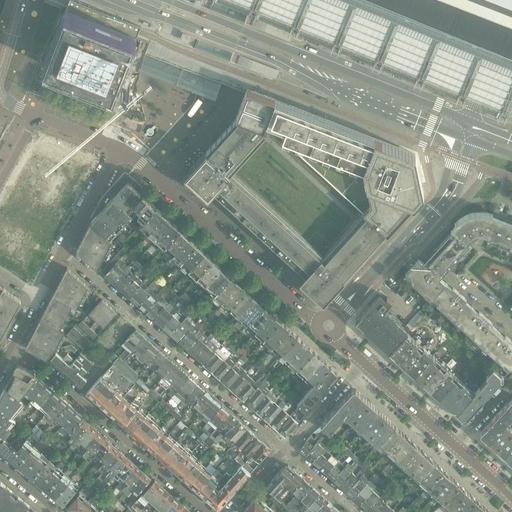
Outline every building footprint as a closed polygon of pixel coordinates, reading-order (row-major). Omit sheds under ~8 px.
[(66,0),(64,7),(79,12),(79,13),(79,14),(130,34),(139,37),(140,36),(151,29),(162,0),(66,0)] [(509,110),(511,102),(511,0),(172,0),(157,40),(150,41),(145,53),(246,92),(247,89),(266,96),(269,89),(257,84),(258,81),(259,78),(261,74),(273,78),(277,68),(234,52),(238,42),(243,30),(246,24),(251,26),(287,41),(291,32),(291,30),(290,30),(290,31),(283,28),(284,25),(285,21),(303,28),(468,95),(468,94),(509,110)] [(80,74),(84,75),(112,86),(130,41),(71,18),(60,46),(53,44),(50,73),(57,75),(77,83),(80,74)] [(282,137),(387,233),(424,193),(415,155),(289,105),(288,107),(274,101),(275,100),(266,96),(247,89),(246,92),(244,96),(246,97),(243,103),(242,102),(241,104),(244,105),(243,108),(242,108),(241,108),(240,109),(239,110),(239,111),(239,112),(240,113),(241,113),(239,117),(237,116),(236,117),(237,118),(283,135),(282,137)] [(283,135),(237,118),(184,176),(208,198),(213,192),(239,216),(294,266),(304,275),(299,281),(323,303),(387,233),(282,137),(283,135)] [(38,132),(0,202),(0,255),(36,274),(86,181),(73,146),(38,132)] [(190,158),(185,163),(191,168),(195,163),(190,158)] [(113,199),(132,216),(137,210),(146,199),(147,198),(142,195),(128,182),(113,199)] [(132,216),(113,199),(106,206),(125,223),(132,216)] [(146,199),(137,210),(140,213),(138,214),(138,217),(144,222),(156,208),(151,204),(151,203),(149,203),(146,199)] [(106,206),(98,214),(118,231),(125,223),(106,206)] [(156,208),(144,222),(140,227),(148,234),(164,216),(162,214),(161,212),(158,209),(156,208)] [(447,270),(449,268),(470,245),(467,241),(470,238),(472,240),(473,239),(478,236),(484,237),(485,234),(490,236),(489,239),(511,248),(511,222),(493,215),(488,213),(482,212),(477,212),(472,213),(466,215),(463,217),(459,220),(455,224),(457,226),(438,247),(431,256),(425,262),(426,263),(428,261),(443,275),(447,270)] [(110,240),(112,241),(117,246),(118,245),(120,247),(127,240),(118,231),(98,214),(91,222),(110,240)] [(148,234),(156,241),(172,224),(172,223),(171,221),(167,218),(166,217),(164,216),(148,234)] [(110,240),(91,222),(82,239),(76,251),(97,269),(112,241),(110,240)] [(156,241),(164,249),(180,231),(178,230),(178,228),(174,224),(172,224),(156,241)] [(180,231),(164,249),(172,256),(188,238),(187,236),(183,233),(182,233),(180,231)] [(172,256),(181,264),(197,246),(188,238),(172,256)] [(197,246),(181,264),(189,271),(206,253),(204,253),(203,251),(200,248),(198,247),(197,246)] [(101,272),(105,277),(120,260),(126,253),(122,249),(101,272)] [(210,257),(206,253),(189,271),(197,279),(214,260),(211,259),(210,257)] [(403,265),(409,270),(416,262),(410,258),(403,265)] [(420,258),(416,262),(409,270),(405,274),(412,280),(408,283),(423,297),(426,293),(432,298),(446,283),(440,278),(443,275),(428,261),(426,263),(425,262),(420,258)] [(105,277),(114,284),(126,271),(127,269),(128,268),(124,264),(120,260),(105,277)] [(197,279),(205,286),(221,268),(220,268),(220,266),(214,260),(197,279)] [(53,296),(73,307),(77,309),(88,287),(67,268),(61,279),(53,296)] [(205,286),(215,295),(232,277),(231,276),(231,277),(230,276),(228,274),(227,273),(226,272),(223,269),(221,268),(205,286)] [(135,276),(127,269),(126,271),(114,284),(122,291),(135,276)] [(122,291),(130,299),(144,284),(135,276),(122,291)] [(232,277),(215,295),(214,297),(222,304),(240,284),(232,277)] [(130,299),(139,306),(151,293),(152,291),(160,282),(156,279),(149,288),(144,284),(130,299)] [(452,317),(458,322),(472,307),(466,301),(467,300),(453,287),(452,289),(446,283),(432,298),(438,303),(436,305),(451,318),(452,317)] [(222,304),(230,312),(248,292),(240,284),(222,304)] [(0,340),(21,302),(20,300),(0,285),(0,340)] [(151,293),(139,306),(147,313),(160,299),(161,297),(158,294),(157,295),(152,291),(151,293)] [(230,312),(238,319),(256,299),(248,292),(230,312)] [(48,304),(68,315),(73,307),(53,296),(48,304)] [(378,298),(377,298),(356,322),(389,352),(407,333),(406,332),(406,333),(381,310),(386,305),(388,307),(392,302),(387,297),(385,300),(384,299),(380,296),(378,298)] [(155,321),(163,328),(178,311),(180,309),(176,305),(181,301),(176,297),(165,309),(155,321)] [(89,315),(104,328),(117,313),(102,299),(89,315)] [(147,313),(155,321),(165,309),(159,304),(162,301),(160,299),(147,313)] [(256,299),(238,319),(247,327),(265,307),(256,299)] [(44,312),(64,323),(68,315),(48,304),(44,312)] [(247,327),(255,334),(273,315),(265,307),(247,327)] [(472,307),(458,322),(464,327),(462,329),(477,342),(478,341),(484,346),(498,331),(492,325),(493,324),(479,312),(478,313),(472,307)] [(182,315),(178,311),(163,328),(172,335),(183,323),(187,317),(193,311),(189,308),(182,315)] [(64,323),(44,312),(40,321),(60,331),(64,323)] [(273,315),(255,334),(263,342),(281,322),(273,315)] [(183,323),(172,335),(180,342),(194,326),(195,325),(187,317),(183,323)] [(65,334),(60,331),(40,321),(26,348),(47,359),(55,351),(65,334)] [(77,327),(92,340),(97,335),(82,322),(77,327)] [(281,322),(263,342),(272,349),(289,330),(281,322)] [(194,326),(180,342),(186,348),(188,350),(198,339),(202,334),(198,331),(199,330),(194,326)] [(66,336),(83,350),(90,342),(73,328),(66,336)] [(119,358),(122,361),(144,337),(136,330),(124,343),(121,346),(126,350),(119,358)] [(298,337),(289,330),(272,349),(280,357),(298,337)] [(498,331),(484,346),(490,351),(488,353),(503,366),(504,364),(511,370),(511,368),(511,341),(501,331),(500,332),(498,331)] [(203,333),(202,334),(198,339),(188,350),(196,357),(211,341),(203,333)] [(407,334),(390,353),(395,357),(395,356),(399,360),(416,342),(421,336),(420,336),(413,337),(412,338),(407,334)] [(151,344),(144,337),(122,361),(125,363),(132,356),(137,360),(140,357),(151,344)] [(280,357),(288,364),(306,345),(298,337),(280,357)] [(211,341),(196,357),(204,364),(214,353),(218,349),(219,348),(211,341)] [(424,349),(416,342),(399,360),(407,368),(424,349)] [(158,349),(151,344),(140,357),(145,362),(144,364),(146,365),(160,350),(158,348),(158,349)] [(49,360),(80,387),(86,380),(87,379),(85,378),(89,373),(87,372),(93,365),(80,354),(81,353),(71,345),(60,348),(49,360)] [(204,364),(214,373),(228,356),(225,354),(228,351),(221,345),(219,348),(218,349),(214,353),(204,364)] [(306,345),(288,364),(296,372),(314,352),(306,345)] [(407,368),(415,375),(433,356),(424,349),(407,368)] [(160,350),(146,365),(147,367),(149,365),(154,370),(167,357),(161,352),(161,351),(160,350)] [(314,352),(296,372),(305,380),(323,360),(314,352)] [(113,353),(108,359),(113,363),(118,357),(114,353),(113,353)] [(214,373),(222,380),(235,364),(231,360),(231,359),(228,356),(214,373)] [(415,375),(424,383),(441,364),(433,356),(415,375)] [(103,407),(109,413),(123,397),(141,377),(118,357),(113,363),(86,393),(100,405),(99,405),(101,406),(102,408),(103,407)] [(167,357),(154,370),(151,374),(156,378),(155,379),(158,382),(174,364),(167,357)] [(331,367),(323,360),(305,380),(313,387),(331,367)] [(177,366),(174,364),(158,382),(166,388),(167,388),(170,384),(181,370),(182,370),(177,365),(177,366)] [(235,364),(222,380),(230,387),(244,371),(241,369),(235,364)] [(441,364),(424,383),(432,390),(449,371),(441,364)] [(19,399),(25,392),(38,377),(34,373),(19,365),(16,366),(5,387),(19,399)] [(331,367),(313,387),(307,393),(316,401),(337,377),(337,374),(337,373),(331,367)] [(475,394),(457,414),(462,419),(462,418),(463,419),(467,419),(467,418),(483,401),(483,400),(488,395),(501,381),(501,380),(501,376),(501,375),(493,368),(493,369),(486,376),(488,379),(481,385),(480,388),(475,393),(475,394)] [(170,391),(174,394),(189,377),(190,377),(184,372),(184,373),(181,370),(170,384),(167,388),(170,391)] [(244,371),(230,387),(237,394),(251,379),(246,374),(246,373),(244,371)] [(449,371),(432,390),(440,398),(458,379),(449,371)] [(25,392),(33,399),(46,384),(38,377),(25,392)] [(174,394),(182,401),(185,398),(197,384),(197,383),(192,379),(191,379),(189,377),(174,394)] [(242,399),(245,401),(259,385),(257,383),(251,379),(237,394),(242,399)] [(440,398),(449,405),(466,386),(458,379),(440,398)] [(264,380),(259,385),(245,401),(254,410),(270,392),(266,388),(269,384),(264,380)] [(33,399),(40,406),(54,391),(46,384),(33,399)] [(185,398),(182,401),(185,404),(188,401),(192,404),(204,391),(197,384),(185,398)] [(466,386),(449,405),(452,408),(451,409),(456,413),(457,414),(475,394),(475,393),(474,393),(466,386)] [(5,387),(0,396),(0,409),(12,420),(25,405),(19,399),(5,387)] [(343,418),(359,432),(379,411),(356,390),(352,390),(334,410),(343,418)] [(38,408),(46,414),(61,397),(54,391),(40,406),(38,408)] [(194,406),(202,413),(214,399),(206,392),(194,406)] [(262,417),(274,404),(278,399),(270,392),(254,410),(262,417)] [(297,405),(300,407),(306,413),(306,412),(316,401),(307,393),(297,405)] [(119,422),(124,426),(138,410),(137,409),(146,399),(142,395),(139,399),(137,397),(131,404),(130,403),(117,418),(116,419),(119,422)] [(46,414),(53,421),(68,404),(61,397),(46,414)] [(130,403),(123,397),(109,413),(113,416),(113,417),(116,419),(117,417),(117,418),(130,403)] [(210,420),(222,407),(214,399),(202,413),(198,418),(201,421),(202,419),(207,424),(210,420)] [(278,407),(274,404),(262,417),(268,422),(270,424),(287,405),(283,402),(278,407)] [(76,411),(68,404),(53,421),(61,428),(76,411)] [(486,440),(488,442),(505,423),(506,424),(511,417),(511,408),(507,404),(481,432),(481,433),(481,435),(481,436),(482,437),(482,436),(486,440)] [(287,405),(270,424),(278,431),(290,418),(285,413),(290,408),(287,405)] [(222,406),(222,407),(210,420),(217,427),(218,426),(230,413),(228,412),(229,412),(222,406)] [(306,413),(300,407),(297,410),(303,416),(306,413)] [(0,409),(0,423),(9,431),(15,423),(12,420),(0,409)] [(131,432),(145,416),(138,410),(124,426),(128,429),(127,430),(130,432),(131,432)] [(314,433),(317,436),(319,433),(323,436),(327,431),(329,433),(343,418),(334,410),(321,425),(322,426),(314,433)] [(83,417),(76,411),(61,428),(68,434),(69,433),(83,418),(83,417)] [(379,411),(359,432),(376,447),(379,444),(395,426),(379,411)] [(230,413),(218,426),(220,428),(221,426),(223,428),(222,430),(226,434),(238,421),(238,420),(232,415),(230,413)] [(145,416),(131,432),(131,433),(133,435),(134,435),(139,439),(153,423),(145,416)] [(68,443),(72,446),(91,424),(89,422),(88,422),(87,421),(83,418),(69,433),(73,437),(68,443)] [(290,418),(278,431),(286,437),(298,423),(295,421),(295,422),(290,418)] [(248,430),(238,421),(226,434),(226,435),(227,436),(224,440),(232,447),(248,430)] [(182,430),(184,432),(187,428),(180,422),(176,426),(182,430)] [(0,436),(4,439),(10,432),(9,431),(0,423),(0,436)] [(145,445),(146,445),(160,429),(153,423),(139,439),(143,442),(142,443),(145,445)] [(505,423),(488,442),(491,445),(497,450),(511,433),(511,429),(506,424),(505,423)] [(91,424),(72,446),(75,449),(80,443),(84,447),(98,431),(94,427),(92,426),(93,425),(91,424)] [(36,425),(31,430),(34,432),(39,437),(43,432),(36,425)] [(395,426),(379,444),(387,452),(403,433),(395,426)] [(149,448),(153,452),(167,436),(160,429),(146,445),(145,446),(148,448),(149,448)] [(255,437),(248,430),(232,447),(231,448),(234,451),(239,446),(243,450),(255,437)] [(98,431),(84,447),(88,451),(83,457),(86,459),(106,437),(104,435),(103,436),(102,434),(102,435),(98,431)] [(22,438),(26,441),(30,436),(31,435),(28,432),(22,438)] [(32,440),(36,443),(37,441),(37,442),(40,438),(33,433),(31,436),(33,438),(32,440)] [(299,449),(306,456),(323,436),(319,433),(317,436),(315,439),(311,435),(309,437),(299,449)] [(387,452),(395,459),(412,441),(403,433),(387,452)] [(511,433),(497,450),(501,454),(501,455),(504,457),(511,449),(511,433)] [(41,437),(47,442),(50,439),(44,434),(41,437)] [(167,436),(153,452),(157,455),(157,456),(160,458),(175,442),(167,436)] [(256,437),(255,437),(243,450),(248,455),(246,457),(249,459),(263,443),(262,442),(262,441),(256,436),(256,437)] [(326,440),(323,436),(306,456),(313,462),(330,442),(327,439),(326,440)] [(99,460),(113,444),(112,444),(108,441),(109,440),(107,439),(108,439),(106,437),(86,459),(90,463),(95,457),(99,460)] [(0,443),(0,450),(10,459),(22,446),(15,440),(14,441),(11,444),(9,443),(4,439),(0,443)] [(10,459),(18,466),(34,447),(26,441),(22,446),(10,459)] [(412,441),(395,459),(403,466),(420,448),(412,441)] [(163,461),(168,465),(182,449),(175,442),(160,458),(163,461)] [(330,442),(313,462),(320,468),(331,456),(327,452),(334,444),(330,442)] [(263,443),(249,459),(252,463),(255,460),(259,464),(271,450),(263,443)] [(338,447),(344,453),(347,449),(341,443),(338,447)] [(108,468),(121,452),(121,451),(120,450),(115,445),(114,445),(113,444),(99,460),(104,465),(99,471),(102,474),(108,468)] [(18,466),(26,473),(41,455),(41,454),(34,447),(18,466)] [(403,466),(411,474),(428,456),(420,448),(403,466)] [(182,449),(168,465),(172,468),(172,469),(175,471),(175,472),(189,455),(182,449)] [(345,453),(352,459),(355,456),(348,450),(345,453)] [(121,452),(108,468),(112,472),(104,481),(107,483),(109,480),(129,458),(127,456),(126,457),(121,452)] [(26,473),(33,479),(48,461),(41,455),(26,473)] [(178,474),(183,478),(197,462),(189,455),(175,472),(178,474)] [(335,459),(331,456),(320,468),(327,475),(338,462),(340,458),(338,456),(335,459)] [(411,474),(420,481),(436,463),(428,456),(411,474)] [(131,460),(129,458),(109,480),(113,483),(118,477),(122,481),(136,465),(130,460),(131,460)] [(33,479),(41,486),(56,468),(48,461),(33,479)] [(204,468),(197,462),(183,478),(187,482),(189,484),(190,484),(204,468)] [(344,468),(338,462),(327,475),(334,481),(344,468)] [(344,468),(334,481),(340,486),(351,474),(359,465),(356,462),(352,466),(349,464),(344,468)] [(359,465),(363,469),(366,471),(368,468),(362,462),(359,465)] [(420,481),(428,489),(444,471),(436,463),(420,481)] [(121,490),(124,494),(144,471),(142,469),(141,470),(136,465),(122,481),(126,485),(121,490)] [(265,488),(274,496),(282,488),(281,487),(295,471),(294,471),(295,470),(294,469),(293,470),(288,465),(288,466),(285,466),(284,466),(267,485),(265,487),(266,487),(265,488)] [(222,487),(218,491),(228,500),(251,474),(242,466),(231,477),(226,473),(224,476),(221,474),(222,479),(218,483),(222,487)] [(41,486),(48,492),(64,474),(56,468),(41,486)] [(193,487),(197,491),(210,476),(211,475),(204,468),(190,484),(189,485),(192,487),(193,487)] [(368,468),(366,471),(373,477),(375,474),(368,468)] [(347,493),(362,475),(366,471),(363,469),(355,478),(351,474),(340,486),(347,493)] [(144,471),(124,494),(128,497),(133,491),(137,494),(150,479),(151,480),(151,479),(151,478),(145,473),(146,473),(144,471)] [(282,488),(274,496),(279,500),(288,489),(292,493),(304,479),(296,472),(295,471),(281,487),(282,488)] [(444,471),(428,489),(436,496),(452,478),(444,471)] [(48,492),(56,498),(71,481),(64,474),(48,492)] [(362,475),(347,493),(354,499),(365,486),(369,481),(362,475)] [(204,497),(205,498),(214,487),(218,483),(210,476),(197,491),(203,496),(204,498),(204,497)] [(460,485),(452,478),(436,496),(444,503),(460,485)] [(287,506),(291,510),(312,487),(304,479),(292,493),(296,496),(287,506)] [(141,495),(149,502),(162,487),(154,480),(141,495)] [(35,511),(0,481),(0,511),(35,511)] [(71,481),(56,498),(63,505),(78,487),(71,481)] [(370,481),(369,481),(365,486),(354,499),(361,505),(376,486),(370,481)] [(218,483),(214,487),(218,491),(222,487),(218,483)] [(84,488),(93,496),(96,493),(87,484),(84,488)] [(444,503),(452,511),(469,493),(460,485),(444,503)] [(383,493),(376,486),(361,505),(368,511),(382,495),(383,493)] [(386,490),(393,496),(396,493),(389,486),(386,490)] [(169,493),(162,487),(149,502),(156,508),(169,493)] [(214,487),(205,498),(217,509),(220,509),(228,500),(218,491),(214,487)] [(320,494),(312,487),(291,510),(293,511),(298,511),(305,504),(309,507),(320,494)] [(96,493),(93,496),(102,504),(105,500),(96,493)] [(156,508),(160,511),(165,511),(176,500),(169,493),(156,508)] [(396,493),(393,496),(400,503),(403,499),(396,493)] [(452,511),(453,511),(465,511),(477,500),(469,493),(452,511)] [(320,494),(309,507),(306,510),(304,511),(310,511),(312,510),(313,511),(316,511),(327,500),(320,494)] [(67,508),(71,511),(98,511),(79,495),(67,508)] [(382,495),(368,511),(379,511),(386,505),(387,503),(386,502),(387,500),(382,495)] [(244,511),(258,511),(264,505),(256,498),(244,511)] [(165,511),(178,511),(184,506),(176,500),(165,511)] [(327,500),(316,511),(328,511),(334,506),(327,500)] [(480,511),(485,507),(477,500),(465,511),(480,511)] [(103,505),(111,511),(112,511),(115,509),(106,501),(103,505)] [(114,505),(122,511),(125,508),(117,502),(114,505)]
